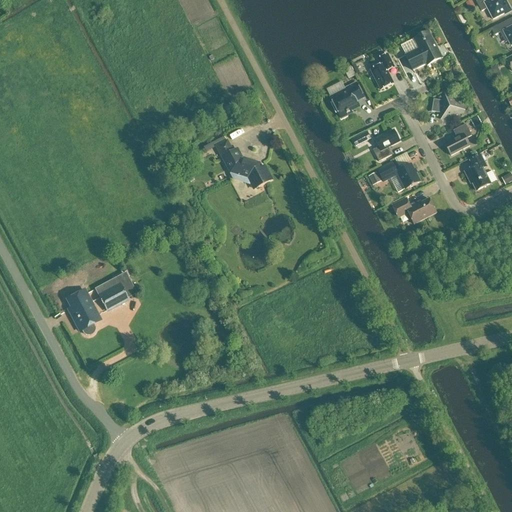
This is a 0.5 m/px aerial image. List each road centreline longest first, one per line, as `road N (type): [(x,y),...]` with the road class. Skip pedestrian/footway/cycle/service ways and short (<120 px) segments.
road 1 (unclassified): [(411,362),(220,0)]
road 2 (tertiary): [(411,362),(224,404),(123,442)]
road 3 (unclassified): [(123,442),(83,397),(0,246)]
road 4 (residential): [(511,196),(479,212),(457,208),(402,104)]
road 5 (unclassified): [(490,511),(411,362)]
